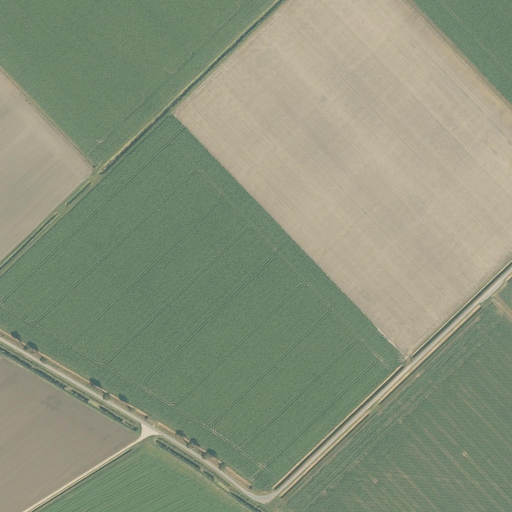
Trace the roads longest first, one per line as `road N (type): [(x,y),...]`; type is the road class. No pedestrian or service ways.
road 1 (unclassified): [(262,500),(511,267)]
road 2 (unclassified): [(262,500),(0,336)]
